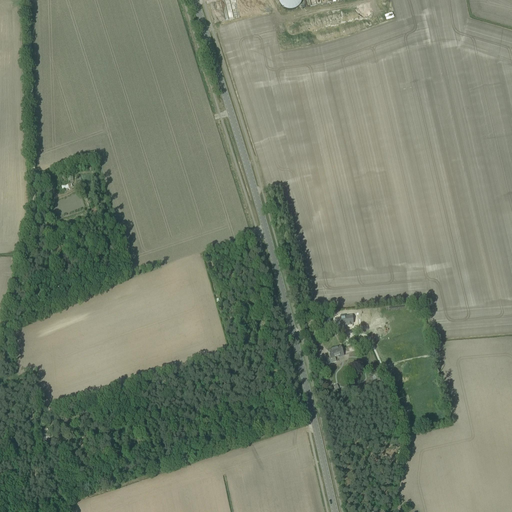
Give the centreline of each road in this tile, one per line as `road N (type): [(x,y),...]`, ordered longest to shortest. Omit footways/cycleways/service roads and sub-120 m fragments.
road 1 (tertiary): [(334,511),(288,311),(195,0)]
road 2 (unknown): [(28,0),(35,202),(0,355)]
